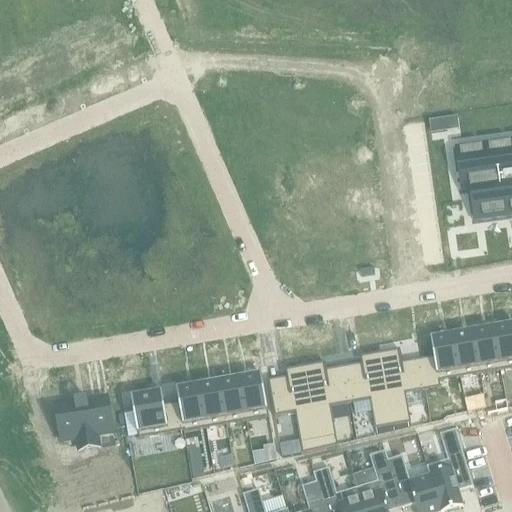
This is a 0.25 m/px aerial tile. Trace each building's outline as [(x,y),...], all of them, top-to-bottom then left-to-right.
[(191,0),(191,10),(220,11),(220,0),(191,0)] [(220,0),(220,11),(245,13),(246,0),(220,0)] [(246,0),(245,13),(271,14),(272,0),(246,0)] [(272,0),(271,14),(297,16),(297,0),(272,0)] [(297,0),(297,16),(323,17),(323,0),(297,0)] [(323,0),(323,17),(348,19),(349,0),(323,0)] [(349,0),(348,19),(377,20),(378,0),(349,0)] [(88,11),(66,21),(83,61),(105,52),(88,11)] [(66,21),(50,28),(68,68),(83,61),(66,21)] [(50,28),(34,35),(52,75),(68,68),(50,28)] [(34,35),(19,42),(36,82),(52,75),(34,35)] [(19,42),(2,49),(4,53),(20,89),(36,82),(19,42)] [(4,53),(0,55),(0,86),(6,100),(22,93),(20,89),(4,53)] [(446,121),(429,123),(431,135),(447,133),(446,121)] [(143,134),(104,151),(109,164),(115,161),(118,168),(113,170),(116,177),(154,160),(143,134)] [(511,143),(455,151),(461,193),(469,192),(474,224),(511,218),(511,143)] [(85,151),(78,154),(82,164),(89,161),(85,151)] [(43,159),(0,176),(0,193),(3,192),(9,204),(51,186),(47,177),(50,175),(43,159)] [(154,160),(116,177),(118,183),(124,181),(126,187),(120,190),(126,202),(165,185),(154,160)] [(89,161),(82,164),(86,173),(93,170),(89,161)] [(76,164),(68,167),(73,178),(80,175),(76,164)] [(80,175),(73,178),(78,189),(85,186),(80,175)] [(99,177),(90,181),(93,188),(102,184),(99,177)] [(102,184),(93,188),(96,196),(105,192),(102,184)] [(165,185),(126,202),(131,214),(137,211),(140,218),(134,220),(137,227),(175,210),(165,185)] [(14,217),(6,220),(12,232),(65,209),(58,194),(55,195),(51,186),(9,204),(14,217)] [(107,201),(100,204),(104,214),(111,210),(107,201)] [(65,209),(12,232),(17,245),(25,241),(30,254),(72,236),(68,226),(71,225),(65,209)] [(111,210),(104,214),(108,223),(115,220),(111,210)] [(175,210),(137,227),(140,233),(145,231),(148,237),(142,240),(147,252),(186,235),(175,210)] [(97,214),(90,217),(95,228),(102,225),(97,214)] [(102,225),(95,228),(100,239),(107,236),(102,225)] [(120,227),(112,231),(115,238),(123,234),(120,227)] [(123,234),(115,238),(118,246),(127,242),(123,234)] [(186,235),(147,252),(152,264),(158,261),(161,268),(156,270),(159,277),(197,260),(186,235)] [(36,266),(28,270),(33,282),(86,259),(80,244),(76,245),(72,236),(30,254),(36,266)] [(129,251),(122,254),(126,263),(133,260),(129,251)] [(86,259),(33,282),(39,295),(46,291),(52,304),(94,286),(90,276),(93,275),(86,259)] [(133,260),(126,263),(130,273),(137,270),(133,260)] [(197,260),(159,277),(162,283),(167,281),(170,287),(164,290),(169,303),(208,286),(197,260)] [(119,263),(111,267),(116,278),(124,275),(119,263)] [(124,275),(116,278),(121,289),(129,286),(124,275)] [(142,277),(133,281),(136,288),(145,284),(142,277)] [(145,284),(136,288),(140,295),(148,292),(145,284)] [(57,316),(49,320),(55,333),(108,310),(101,294),(98,295),(94,286),(52,304),(57,316)] [(150,301),(143,304),(147,313),(154,310),(150,301)] [(154,310),(147,313),(151,323),(158,320),(154,310)] [(511,326),(493,330),(501,373),(511,370),(511,326)] [(493,330),(473,334),(481,377),(501,373),(493,330)] [(473,334),(453,337),(460,380),(481,377),(473,334)] [(434,361),(420,363),(424,387),(460,380),(453,337),(431,341),(434,361)] [(400,353),(381,356),(394,435),(413,432),(406,390),(424,387),(420,363),(415,364),(402,367),(400,353)] [(363,374),(345,377),(350,406),(370,402),(376,438),(394,435),(381,356),(360,360),(363,374)] [(325,366),(306,369),(317,444),(319,453),(338,450),(331,409),(350,406),(345,377),(328,380),(325,366)] [(288,387),(270,390),(275,419),(295,416),(302,456),(319,453),(317,444),(306,369),(286,372),(288,387)] [(261,377),(239,380),(246,423),(269,419),(261,377)] [(239,380),(219,384),(226,427),(246,423),(239,380)] [(219,384),(199,388),(206,430),(226,427),(219,384)] [(199,388),(177,392),(184,434),(206,430),(199,388)] [(162,394),(131,400),(139,441),(184,434),(179,405),(164,408),(162,394)] [(75,405),(56,408),(62,444),(78,441),(80,454),(81,453),(81,452),(98,449),(99,450),(100,450),(98,439),(113,436),(107,399),(88,403),(88,401),(87,401),(87,403),(76,405),(76,403),(74,403),(75,405)] [(427,469),(427,470),(430,479),(439,511),(451,511),(463,508),(464,508),(463,508),(459,494),(473,490),(474,490),(474,489),(457,434),(456,433),(456,432),(456,433),(440,437),(440,438),(448,463),(427,469)] [(274,448),(264,450),(265,454),(267,466),(277,464),(274,448)] [(355,479),(354,479),(357,490),(358,490),(358,491),(364,511),(400,511),(402,511),(388,464),(385,454),(370,459),(374,473),(355,479)] [(232,459),(221,460),(223,472),(234,470),(232,459)] [(389,463),(388,464),(402,511),(416,507),(417,511),(439,511),(430,479),(411,485),(407,472),(407,471),(403,459),(389,463)] [(202,465),(191,467),(194,481),(204,479),(202,465)] [(330,471),(314,475),(317,485),(325,511),(364,511),(358,491),(357,491),(356,491),(338,497),(338,496),(330,471)] [(325,511),(317,485),(316,485),(303,489),(302,489),(302,490),(309,511),(325,511)] [(259,492),(244,497),(248,511),(287,511),(283,499),(283,498),(263,504),(259,493),(259,492)]
